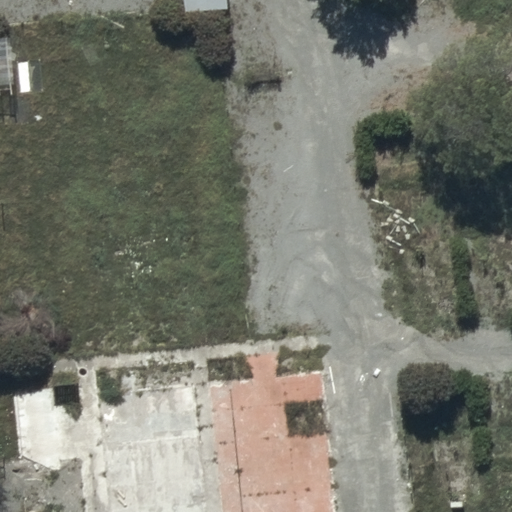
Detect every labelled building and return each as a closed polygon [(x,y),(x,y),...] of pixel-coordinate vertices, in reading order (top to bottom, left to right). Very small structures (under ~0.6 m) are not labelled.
[(185,0),(186,9),(229,6),(228,0),(185,0)] [(511,0),(466,0),(468,13),(511,9),(511,0)] [(370,121),(376,163),(496,152),(492,111),(440,116),(438,101),(409,104),(410,118),(370,121)] [(511,172),(485,174),(490,234),(473,235),(475,259),(494,257),(498,308),(511,306),(511,172)] [(452,178),(408,181),(413,244),(396,245),(399,272),(417,271),(421,318),(463,315),(452,178)] [(511,370),(509,371),(511,410),(511,417),(494,419),(496,447),(511,445),(511,370)] [(335,511),(332,475),(223,486),(213,373),(89,385),(100,511),(335,511)] [(473,379),(473,377),(432,380),(435,428),(419,429),(421,457),(440,455),(442,494),(484,492),(482,461),(479,461),(473,379)] [(10,389),(17,469),(68,465),(61,385),(10,389)]
